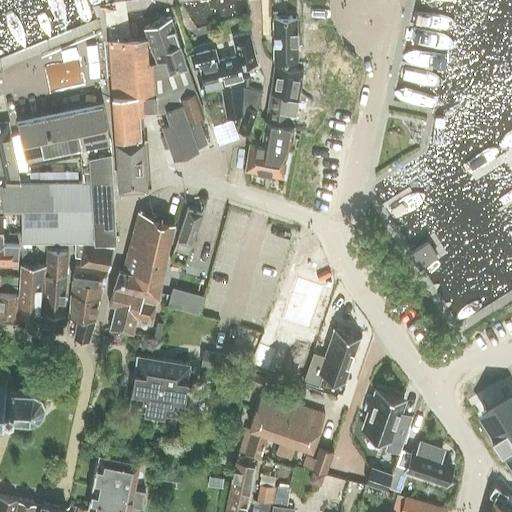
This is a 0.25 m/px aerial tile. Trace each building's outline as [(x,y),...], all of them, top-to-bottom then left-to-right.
[(275,61),(298,61),(298,16),(274,16),(275,61)] [(169,69),(186,64),(171,17),(145,27),(153,52),(154,52),(157,59),(165,57),(169,69)] [(222,82),(247,76),(250,75),(248,66),(257,64),(251,33),(233,36),(238,55),(220,60),(216,60),(222,82)] [(165,57),(157,59),(158,62),(149,62),(148,37),(109,40),(115,129),(119,187),(147,185),(143,117),(140,117),(139,111),(169,110),(168,108),(181,104),(182,103),(188,120),(204,114),(186,64),(169,69),(165,57)] [(191,53),(200,88),(216,84),(217,89),(222,88),(222,82),(216,60),(220,60),(215,46),(213,47),(212,43),(195,48),(196,51),(191,53)] [(271,93),(299,98),(304,70),(275,65),(271,93)] [(247,76),(222,82),(222,88),(227,118),(243,115),(238,129),(249,133),(257,110),(263,92),(246,87),(247,76)] [(299,99),(299,98),(271,93),(269,108),(296,113),(298,99),(299,99)] [(0,181),(0,187),(3,207),(4,212),(22,212),(22,242),(95,241),(95,242),(116,242),(111,140),(103,103),(18,120),(25,157),(81,145),(83,181),(21,182),(0,181)] [(166,111),(170,121),(165,123),(166,124),(164,125),(167,133),(160,136),(165,148),(172,146),(175,155),(197,148),(196,147),(207,143),(198,121),(188,124),(181,104),(168,108),(169,110),(166,111)] [(294,125),(296,113),(269,108),(266,121),(294,125)] [(285,177),(294,125),(266,121),(263,145),(250,143),(246,169),(285,177)] [(0,181),(21,182),(19,171),(11,136),(8,122),(0,123),(0,181)] [(188,252),(190,248),(202,212),(188,208),(176,244),(175,248),(188,252)] [(139,211),(128,252),(166,260),(174,222),(139,211)] [(4,241),(3,239),(0,238),(0,264),(18,265),(19,242),(4,241)] [(76,265),(107,269),(109,269),(114,249),(77,242),(75,252),(77,252),(76,265)] [(428,243),(412,252),(420,264),(423,265),(437,256),(428,243)] [(46,273),(67,274),(68,250),(48,249),(46,273)] [(160,290),(166,260),(128,252),(123,271),(119,269),(116,279),(160,290)] [(31,263),(22,262),(18,316),(40,318),(43,279),(45,280),(46,264),(31,263)] [(104,285),(107,269),(76,265),(75,281),(73,281),(72,292),(98,298),(100,298),(102,285),(104,285)] [(65,292),(67,274),(46,273),(45,291),(65,292)] [(0,279),(0,320),(17,322),(19,292),(18,292),(19,278),(7,277),(7,280),(0,279)] [(324,286),(297,277),(282,319),(309,329),(324,286)] [(114,285),(109,304),(116,306),(110,329),(133,333),(136,321),(151,325),(152,320),(153,320),(156,303),(157,304),(160,290),(116,279),(115,285),(114,285)] [(64,316),(65,292),(45,291),(44,314),(42,333),(51,334),(51,322),(52,322),(52,315),(64,316)] [(95,320),(98,298),(72,292),(70,317),(78,318),(95,320)] [(188,292),(184,311),(199,315),(203,296),(188,292)] [(89,341),(95,320),(78,318),(75,338),(89,341)] [(314,351),(303,381),(319,386),(323,374),(345,381),(360,336),(335,327),(325,355),(314,351)] [(235,340),(232,352),(233,353),(246,356),(253,332),(239,328),(235,340)] [(260,345),(253,366),(268,371),(275,350),(260,345)] [(214,347),(210,359),(230,364),(233,353),(232,352),(214,347)] [(194,415),(199,385),(186,384),(190,361),(138,354),(130,406),(182,414),(182,413),(194,415)] [(248,381),(262,386),(266,376),(252,371),(248,381)] [(7,379),(0,378),(0,422),(5,423),(6,416),(29,418),(29,417),(37,416),(43,410),(45,405),(44,396),(40,390),(35,388),(31,387),(7,386),(7,379)] [(404,397),(378,388),(364,431),(388,439),(385,447),(400,452),(401,448),(413,414),(400,410),(404,397)] [(313,450),(325,413),(261,392),(249,431),(247,430),(240,452),(261,458),(268,434),(313,450)] [(511,399),(485,416),(496,433),(493,435),(502,449),(505,447),(511,458),(511,399)] [(400,453),(396,463),(407,467),(407,469),(445,482),(451,463),(439,459),(442,451),(420,444),(417,451),(413,450),(413,452),(401,448),(400,452),(400,453)] [(313,467),(326,472),(334,450),(320,446),(316,457),(309,454),(305,464),(313,467)] [(93,485),(144,495),(145,490),(134,488),(139,462),(100,454),(98,460),(97,460),(92,485),(93,485)] [(230,492),(248,495),(255,463),(236,459),(230,492)] [(158,466),(157,478),(181,481),(182,469),(158,466)] [(371,467),(366,482),(387,490),(388,486),(392,474),(391,473),(391,474),(371,467)] [(313,470),(309,481),(321,485),(324,474),(313,470)] [(392,474),(388,486),(399,490),(404,478),(392,474)] [(258,500),(273,503),(276,487),(261,484),(258,500)] [(142,506),(144,495),(93,485),(88,508),(108,511),(128,511),(131,504),(142,506)] [(244,511),(248,495),(230,492),(225,511),(244,511)] [(0,511),(14,511),(18,498),(0,494),(0,511)] [(511,511),(511,506),(493,496),(488,511),(511,511)] [(425,511),(428,503),(407,497),(402,511),(425,511)] [(14,511),(33,511),(36,502),(18,498),(14,511)] [(65,511),(66,508),(42,503),(38,511),(65,511)] [(262,503),(260,511),(269,511),(271,505),(262,503)]
